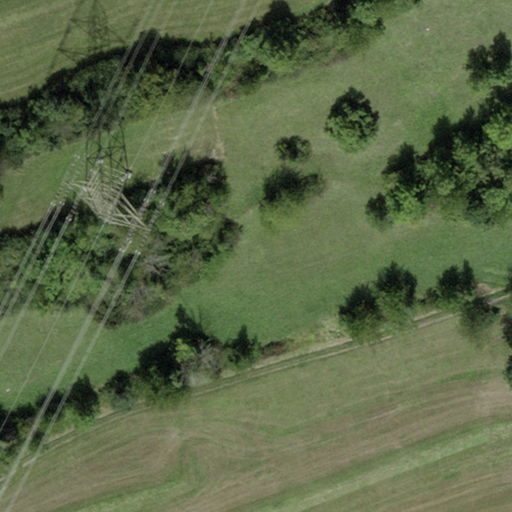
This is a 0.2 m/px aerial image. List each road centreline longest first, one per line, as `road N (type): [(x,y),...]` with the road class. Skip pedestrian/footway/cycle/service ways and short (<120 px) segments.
road 1 (track): [(511,289),(346,348),(111,413),(0,472)]
road 2 (track): [(511,441),(309,511)]
